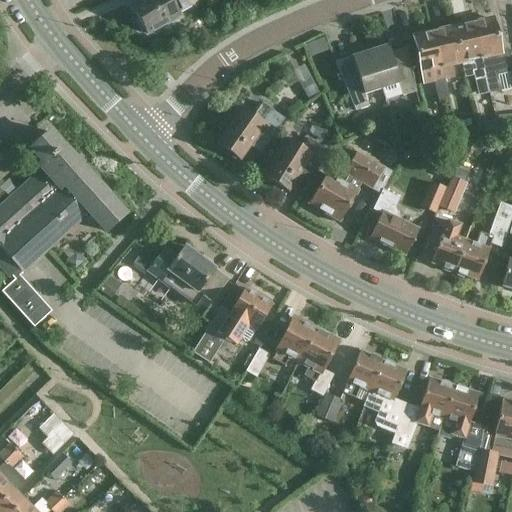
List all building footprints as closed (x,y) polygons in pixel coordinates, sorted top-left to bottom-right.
[(145,30),(146,33),(162,24),(164,27),(177,20),(175,16),(180,13),(191,7),(186,0),(147,0),(132,9),(137,18),(133,20),(140,32),(145,30)] [(472,24),(489,94),(500,91),(497,76),(510,73),(511,85),(511,61),(509,63),(506,49),(499,50),(492,20),(472,24)] [(472,24),(454,29),(462,63),(465,78),(473,76),(477,96),(489,94),(472,24)] [(434,33),(445,81),(454,79),(451,65),(462,63),(454,29),(434,33)] [(434,82),(438,103),(449,101),(445,81),(434,33),(413,38),(421,72),(422,72),(424,84),(434,82)] [(416,92),(410,66),(396,70),(389,46),(370,51),(381,89),(385,102),(401,96),(402,97),(416,92)] [(334,62),(354,112),(368,107),(364,95),(381,89),(370,51),(334,62)] [(217,145),(240,161),(253,141),(263,149),(284,120),(262,103),(252,117),(241,110),(217,145)] [(511,118),(497,121),(499,132),(511,130),(511,118)] [(0,266),(9,277),(11,275),(15,278),(1,290),(34,326),(50,311),(21,278),(18,275),(22,272),(88,212),(106,232),(125,215),(50,132),(31,150),(43,163),(38,168),(42,172),(0,209),(0,266)] [(265,177),(289,192),(301,171),(313,179),(329,152),(308,139),(302,150),(287,141),(265,177)] [(361,183),(380,194),(382,190),(392,172),(357,151),(343,173),(348,176),(344,182),(326,172),(324,175),(325,176),(310,202),(308,201),(306,205),(323,214),(323,217),(333,223),(335,222),(339,224),(342,221),(341,220),(356,194),(357,195),(359,191),(357,190),(361,183)] [(455,215),(467,183),(450,177),(445,189),(438,209),(455,215)] [(419,208),(435,216),(438,209),(445,189),(430,182),(419,208)] [(382,190),(380,194),(372,211),(381,215),(369,239),(406,256),(418,231),(401,223),(395,208),(400,199),(382,190)] [(466,277),(478,281),(489,250),(490,245),(501,249),(511,215),(511,207),(499,203),(487,235),(478,232),(474,245),(466,242),(459,263),(455,273),(456,277),(462,279),(466,277)] [(442,271),(449,274),(452,272),(455,273),(459,263),(466,242),(456,239),(461,224),(446,219),(441,233),(443,234),(432,265),(441,268),(442,271)] [(203,256),(200,260),(183,247),(176,257),(164,247),(145,273),(169,291),(170,289),(194,307),(202,297),(211,303),(228,281),(210,267),(213,264),(203,256)] [(511,257),(511,260),(509,260),(502,286),(511,288),(511,257)] [(210,324),(191,353),(209,364),(227,335),(236,341),(237,339),(244,343),(248,342),(255,331),(254,330),(269,306),(257,299),(257,293),(251,289),(245,291),(243,290),(228,313),(220,308),(215,315),(215,316),(210,324)] [(115,328),(119,320),(122,322),(125,315),(96,300),(89,314),(115,328)] [(210,324),(215,316),(206,310),(201,318),(210,324)] [(307,321),(304,322),(293,315),(291,317),(292,318),(275,349),(274,349),(273,352),(275,353),(271,360),(284,366),(288,360),(296,364),(315,327),(313,326),(312,324),(307,321)] [(322,329),(319,329),(315,327),(296,364),(306,369),(303,376),(314,382),(309,390),(321,397),(334,376),(324,370),(338,342),(339,343),(340,341),(327,334),(327,331),(322,329)] [(256,379),(269,355),(258,349),(244,372),(256,379)] [(373,355),(369,357),(358,353),(345,383),(345,384),(341,394),(363,403),(380,362),(379,357),(373,355)] [(376,414),(373,422),(375,428),(393,434),(394,435),(404,406),(389,400),(390,398),(402,371),(394,367),(392,363),(387,360),(383,363),(380,362),(363,403),(361,407),(376,414)] [(443,381),(438,383),(425,379),(416,410),(404,406),(394,435),(393,434),(389,445),(407,451),(417,425),(437,432),(451,387),(449,382),(443,381)] [(466,392),(465,387),(458,385),(454,388),(451,387),(437,432),(438,432),(436,437),(449,441),(451,436),(462,439),(454,468),(473,473),(482,433),(483,427),(468,423),(477,395),(466,392)] [(332,424),(341,401),(324,394),(315,417),(332,424)] [(511,400),(507,399),(504,402),(502,401),(494,436),(482,433),(473,473),(469,492),(481,494),(482,486),(491,488),(497,456),(511,459),(511,400)] [(52,415),(38,429),(47,438),(40,445),(52,456),(73,435),(54,416),(52,415)] [(10,445),(9,444),(0,452),(0,459),(3,463),(15,450),(10,445)] [(3,463),(4,464),(10,469),(11,469),(22,457),(15,450),(3,463)] [(61,454),(44,471),(54,481),(71,464),(61,454)] [(11,469),(10,469),(4,464),(0,467),(0,505),(14,492),(24,483),(11,469)] [(43,504),(49,510),(62,498),(58,494),(56,491),(44,503),(43,504)] [(47,511),(49,510),(43,504),(40,500),(31,509),(14,492),(0,505),(0,511),(47,511)] [(62,498),(49,510),(51,511),(62,511),(69,505),(62,498)]
